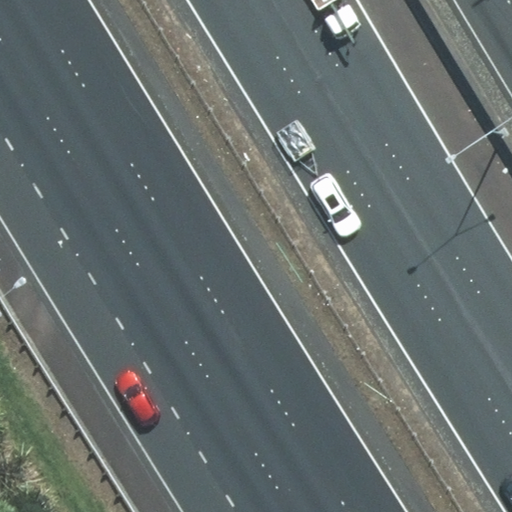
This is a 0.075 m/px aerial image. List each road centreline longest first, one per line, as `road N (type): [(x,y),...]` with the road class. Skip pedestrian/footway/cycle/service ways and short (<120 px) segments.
road 1 (motorway): [(303,511),(141,250),(6,0)]
road 2 (motorway): [(239,0),(511,432)]
